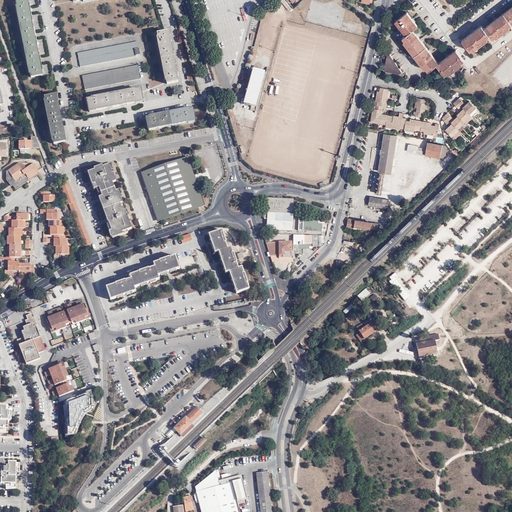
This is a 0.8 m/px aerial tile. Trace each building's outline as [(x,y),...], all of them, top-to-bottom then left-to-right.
[(32,73),(33,76),(44,75),(28,0),(23,0),(17,1),(18,5),(16,5),(20,23),(22,23),(23,31),(22,31),(25,48),(27,48),(28,56),(27,56),(30,73),(32,73)] [(280,0),(289,10),(290,8),(283,0),(280,0)] [(511,6),(483,29),(481,26),(461,41),(470,51),(473,49),(474,51),(488,40),(487,38),(489,36),(492,39),(495,37),(496,38),(510,28),(509,26),(511,23),(511,6)] [(464,60),(456,50),(439,63),(413,29),(418,26),(407,12),(395,21),(405,34),(402,37),(405,41),(403,42),(425,70),(426,69),(428,72),(436,65),(444,76),(447,73),(449,75),(462,64),(461,63),(464,60)] [(166,80),(167,85),(178,83),(168,33),(158,34),(159,39),(157,39),(160,56),(161,56),(163,64),(162,64),(165,81),(166,80)] [(140,55),(138,42),(78,53),(80,66),(136,57),(136,56),(140,55)] [(385,68),(388,73),(399,75),(402,72),(390,55),(387,57),(385,68)] [(266,68),(253,65),(244,101),(257,104),(266,68)] [(84,90),(140,80),(137,66),(82,76),(84,90)] [(390,89),(381,88),(380,92),(378,91),(376,101),(379,102),(378,105),(383,106),(387,107),(387,103),(385,103),(386,99),(386,96),(389,96),(390,89)] [(141,100),(139,90),(86,100),(88,110),(95,108),(96,109),(107,107),(107,106),(121,104),(121,105),(134,103),(134,102),(141,100)] [(64,142),(57,95),(46,97),(52,144),(64,142)] [(425,104),(426,99),(416,98),(415,105),(417,105),(417,108),(416,112),(414,111),(414,115),(424,117),(424,113),(426,113),(427,104),(425,104)] [(464,103),(459,98),(456,101),(472,118),(479,112),(469,101),(467,104),(465,102),(464,103)] [(460,111),(457,115),(458,116),(464,123),(466,125),(473,118),(472,118),(456,101),(453,103),(460,111)] [(378,105),(376,105),(376,109),(373,108),(371,122),(386,124),(387,115),(381,114),(383,106),(378,105)] [(174,111),(174,113),(163,115),(162,113),(154,114),(154,115),(148,116),(149,118),(145,118),(147,129),(194,121),(192,110),(188,111),(188,110),(182,110),(174,111)] [(386,124),(385,127),(400,129),(402,118),(403,113),(399,113),(398,117),(398,120),(393,119),(393,116),(387,115),(386,124)] [(454,140),(461,133),(458,129),(451,122),(450,121),(445,115),(442,118),(446,123),(446,124),(449,127),(445,130),(454,140)] [(451,122),(458,129),(464,123),(458,116),(454,120),(451,122)] [(402,118),(400,129),(403,129),(414,132),(414,130),(421,131),(422,121),(413,120),(412,123),(410,122),(406,122),(406,119),(402,118)] [(422,121),(421,131),(424,131),(424,133),(434,135),(434,133),(437,134),(439,124),(435,123),(435,126),(431,126),(428,125),(429,122),(422,121)] [(383,133),(378,172),(383,173),(391,174),(396,135),(383,133)] [(38,144),(35,137),(31,137),(31,141),(19,141),(19,150),(32,150),(31,144),(38,144)] [(445,159),(447,148),(444,145),(427,142),(425,155),(445,159)] [(32,164),(20,164),(18,164),(6,172),(6,181),(10,186),(11,185),(15,190),(21,186),(22,185),(21,183),(27,178),(28,180),(39,173),(32,164)] [(109,164),(90,171),(96,188),(99,187),(104,201),(103,201),(110,221),(109,222),(112,230),(111,231),(113,236),(127,230),(132,228),(128,219),(130,218),(128,214),(127,215),(125,215),(124,212),(123,212),(119,202),(121,201),(122,201),(118,190),(116,191),(113,192),(110,183),(113,182),(115,182),(112,173),(109,164)] [(96,188),(90,171),(88,172),(94,189),(96,188)] [(383,173),(378,172),(375,194),(381,195),(383,173)] [(85,246),(91,244),(68,180),(64,182),(62,183),(60,184),(67,204),(69,203),(85,246)] [(99,187),(96,188),(100,197),(99,197),(106,218),(105,219),(109,231),(111,231),(112,230),(109,222),(110,221),(103,201),(104,201),(99,187)] [(55,197),(51,197),(51,192),(42,193),(42,197),(44,197),(44,203),(55,203),(55,197)] [(388,200),(369,197),(368,205),(387,208),(388,200)] [(267,213),(267,219),(267,229),(292,230),(294,199),(265,198),(264,213),(267,213)] [(58,211),(41,211),(41,215),(47,214),(47,221),(50,221),(58,221),(58,211)] [(307,217),(299,217),(298,230),(322,231),(322,222),(319,222),(319,220),(307,220),(307,217)] [(346,226),(353,227),(354,225),(361,226),(377,229),(378,223),(348,218),(346,226)] [(12,230),(21,230),(24,230),(24,222),(17,222),(12,222),(12,230)] [(63,240),(63,228),(60,228),(51,228),(51,236),(55,236),(55,240),(63,240)] [(313,247),(321,247),(324,243),(326,241),(326,239),(327,236),(316,236),(294,235),(294,243),(294,245),(298,245),(298,254),(299,255),(302,255),(303,254),(303,249),(312,249),(313,247)] [(209,237),(210,238),(215,253),(218,252),(225,273),(229,272),(236,293),(249,289),(247,283),(244,273),(241,267),(238,268),(237,265),(234,253),(233,253),(231,247),(227,248),(225,243),(226,243),(224,237),(209,237)] [(9,238),(9,246),(10,246),(21,246),(21,238),(9,238)] [(267,243),(271,256),(285,256),(284,259),(292,259),(292,254),(292,243),(267,243)] [(54,259),(61,259),(61,256),(68,256),(68,248),(67,248),(56,248),(56,255),(54,256),(54,259)] [(112,285),(106,288),(109,300),(116,297),(117,299),(133,294),(132,293),(135,292),(134,288),(140,286),(140,284),(154,280),(156,282),(159,280),(158,276),(176,271),(176,273),(180,271),(175,257),(172,258),(171,256),(156,261),(156,263),(153,264),(154,267),(136,272),(136,273),(130,275),(130,279),(112,284),(112,285)] [(14,272),(19,272),(20,265),(20,263),(15,263),(14,259),(10,259),(8,259),(8,272),(5,272),(5,277),(14,278),(14,272)] [(30,275),(35,275),(35,268),(30,268),(30,266),(30,265),(20,265),(19,272),(30,272),(30,275)] [(55,328),(56,331),(65,327),(64,325),(74,321),(75,323),(84,320),(83,317),(87,316),(84,308),(82,303),(81,304),(79,299),(75,301),(76,306),(72,307),(70,303),(66,304),(68,309),(66,310),(68,315),(65,316),(63,311),(61,311),(59,307),(55,308),(57,313),(52,315),(51,310),(47,312),(48,317),(47,317),(48,322),(51,330),(55,328)] [(37,354),(45,351),(35,326),(36,325),(33,317),(31,317),(30,314),(25,315),(27,319),(24,320),(26,325),(22,327),(23,330),(20,331),(23,337),(26,344),(19,347),(26,364),(39,359),(37,354)] [(362,321),(358,314),(354,317),(358,323),(362,321)] [(358,329),(361,335),(365,341),(378,333),(376,330),(380,328),(376,320),(379,318),(377,316),(370,321),(372,324),(365,329),(362,326),(358,329)] [(50,333),(56,331),(55,328),(51,330),(48,322),(46,323),(50,333)] [(416,335),(419,356),(433,354),(439,353),(439,352),(443,352),(443,351),(442,343),(437,344),(437,341),(444,340),(445,340),(445,335),(440,335),(440,334),(419,337),(419,335),(416,335)] [(365,341),(361,335),(358,337),(363,345),(367,343),(365,341)] [(26,344),(23,337),(16,340),(19,347),(26,344)] [(446,350),(444,340),(437,341),(437,344),(442,343),(443,351),(446,350)] [(59,394),(74,388),(63,359),(56,362),(56,363),(49,367),(49,368),(45,370),(47,374),(51,372),(53,377),(48,379),(50,383),(54,381),(57,387),(52,389),(54,393),(58,392),(59,394)] [(64,400),(65,437),(75,436),(85,412),(92,409),(91,389),(64,400)] [(186,417),(192,423),(203,412),(200,410),(197,406),(186,417)] [(0,432),(7,433),(7,417),(11,417),(11,407),(0,407),(0,432)] [(180,423),(174,429),(176,430),(180,435),(192,423),(186,417),(180,423)] [(192,423),(180,435),(183,437),(194,426),(192,423)] [(173,428),(166,434),(169,437),(175,431),(176,430),(174,429),(173,428)] [(197,449),(207,440),(203,436),(194,446),(197,449)] [(18,473),(18,463),(3,463),(3,459),(0,459),(0,483),(5,484),(5,488),(14,488),(14,473),(18,473)] [(242,511),(240,501),(246,499),(242,484),(245,483),(244,479),(236,481),(234,475),(221,479),(218,470),(196,487),(202,511),(242,511)] [(272,511),(268,473),(257,474),(261,511),(272,511)] [(192,492),(187,492),(184,495),(185,504),(189,503),(188,500),(193,499),(192,492)]
